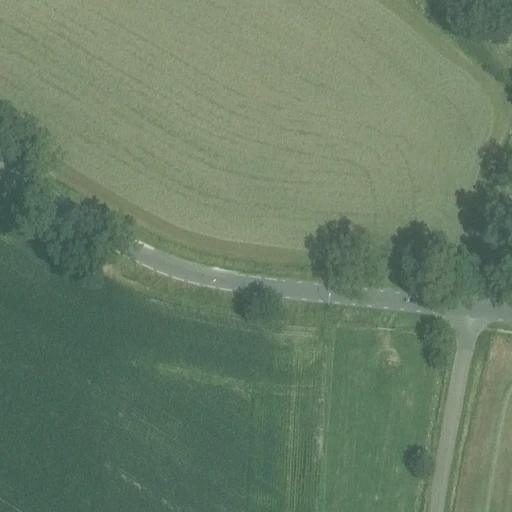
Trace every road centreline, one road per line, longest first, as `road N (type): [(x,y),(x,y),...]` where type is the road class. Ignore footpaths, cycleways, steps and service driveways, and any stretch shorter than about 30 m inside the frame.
road 1 (tertiary): [(470,310),(195,277),(100,236),(0,176)]
road 2 (unclassified): [(440,511),(470,310)]
